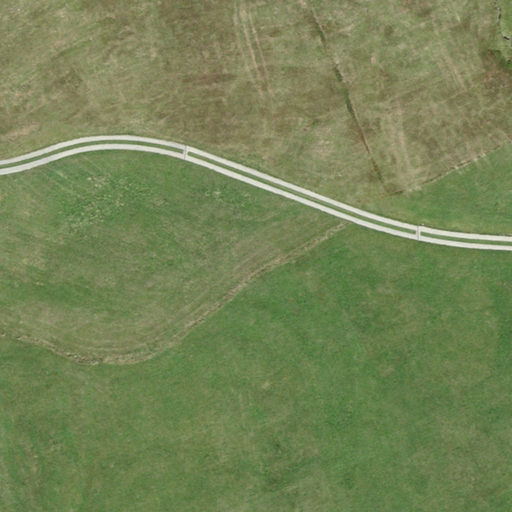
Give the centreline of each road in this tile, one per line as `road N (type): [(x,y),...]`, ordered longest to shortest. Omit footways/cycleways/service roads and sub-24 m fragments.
road 1 (track): [(0,166),(126,141),(259,180)]
road 2 (track): [(259,180),(405,232),(511,243)]
